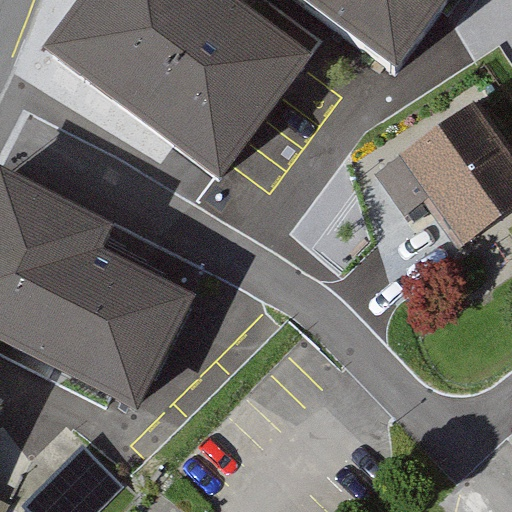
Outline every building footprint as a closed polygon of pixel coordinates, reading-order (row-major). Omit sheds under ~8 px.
[(171,237),(308,94),(209,0),(126,0),(29,102),(171,237)] [(277,0),(398,91),(466,0),(277,0)] [(511,227),(511,164),(474,111),(400,163),(467,259),(511,227)] [(0,166),(0,342),(36,359),(103,214),(0,166)] [(111,511),(131,490),(84,448),(26,511),(111,511)]
